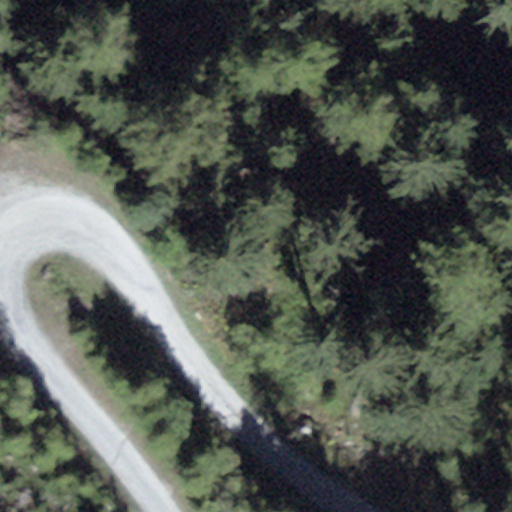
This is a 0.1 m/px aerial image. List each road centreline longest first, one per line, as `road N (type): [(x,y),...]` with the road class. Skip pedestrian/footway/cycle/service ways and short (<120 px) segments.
road 1 (track): [(359,511),(280,460),(234,412),(124,253),(90,229),(63,223),(18,235),(0,281)]
road 2 (track): [(0,290),(47,373),(115,444),(164,511)]
